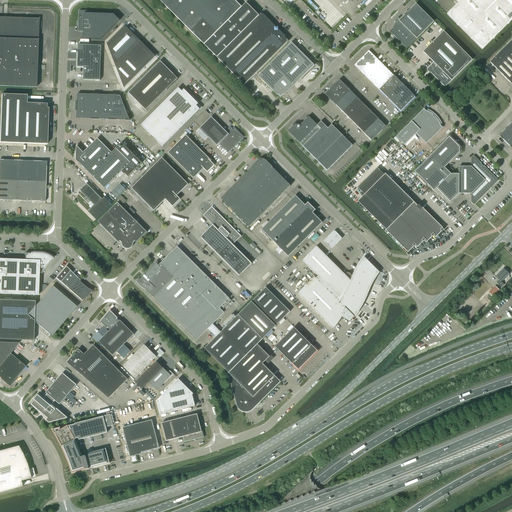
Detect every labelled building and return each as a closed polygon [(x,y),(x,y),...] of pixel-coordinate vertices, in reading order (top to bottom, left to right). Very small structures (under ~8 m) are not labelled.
[(159,0),(204,45),(242,7),(234,0),(159,0)] [(511,0),(454,0),(458,3),(446,14),(454,21),(482,50),(511,19),(511,0)] [(216,57),(258,15),(246,3),(242,7),(204,45),(216,57)] [(394,25),(396,27),(391,33),(407,49),(434,21),(416,4),(394,25)] [(79,11),(78,31),(83,31),(83,39),(101,40),(120,20),(113,14),(91,13),(91,11),(79,11)] [(258,15),(216,57),(244,85),(288,41),(261,13),(259,16),(258,15)] [(0,17),(0,85),(36,87),(39,18),(0,17)] [(115,66),(140,41),(125,26),(106,44),(115,66)] [(444,31),(423,52),(433,62),(427,69),(445,87),(472,60),(444,31)] [(511,39),(490,62),(511,84),(511,39)] [(140,41),(115,66),(124,88),(156,57),(140,41)] [(275,59),(297,82),(314,65),(291,43),(275,59)] [(100,81),(101,46),(78,45),(78,52),(78,67),(83,67),(83,68),(83,80),(100,81)] [(365,76),(372,69),(380,61),(369,51),(354,65),(365,76)] [(284,96),(297,82),(275,59),(258,76),(277,96),(278,95),(281,97),(283,95),(284,96)] [(160,61),(128,93),(146,111),(178,79),(160,61)] [(379,76),(387,68),(380,61),(372,69),(379,76)] [(379,90),(394,76),(387,68),(379,76),(372,69),(365,76),(379,90)] [(401,111),(408,104),(415,97),(394,76),(379,90),(401,111)] [(350,105),(357,98),(339,80),(325,94),(336,105),(343,98),(350,105)] [(178,88),(141,125),(163,147),(200,109),(198,108),(200,106),(184,90),(182,91),(178,88)] [(0,142),(47,144),(47,138),(48,108),(47,108),(47,104),(27,103),(27,95),(1,94),(0,131),(0,142)] [(86,107),(86,94),(77,94),(77,102),(76,102),(76,106),(86,107)] [(95,107),(95,94),(91,94),(91,95),(86,94),(86,107),(95,107)] [(104,107),(104,95),(99,95),(95,94),(95,107),(104,107)] [(113,108),(113,95),(109,95),(104,95),(104,107),(113,108)] [(113,108),(121,108),(125,108),(120,96),(117,96),(117,95),(113,95),(113,108)] [(343,112),(350,105),(343,98),(336,105),(343,112)] [(357,112),(364,105),(357,98),(350,105),(357,112)] [(350,119),(357,112),(350,105),(343,112),(350,119)] [(357,126),(364,119),(371,112),(364,105),(357,112),(350,119),(357,126)] [(85,119),(86,107),(76,106),(75,111),(77,111),(76,114),(78,114),(78,118),(85,119)] [(94,119),(95,107),(86,107),(85,119),(90,119),(94,119)] [(103,119),(104,107),(95,107),(94,119),(98,119),(103,119)] [(112,120),(113,108),(104,107),(103,119),(108,120),(112,120)] [(121,120),(121,108),(113,108),(112,120),(116,120),(121,120)] [(128,116),(125,108),(121,108),(121,120),(125,120),(130,121),(128,116)] [(426,144),(440,129),(442,127),(440,125),(439,122),(437,119),(435,117),(432,114),(429,112),(426,111),(424,109),(396,137),(404,145),(415,134),(417,136),(418,136),(426,144)] [(364,133),(371,126),(378,119),(371,112),(364,119),(357,126),(364,133)] [(288,131),(327,171),(352,145),(331,125),(328,128),(321,121),(317,125),(308,116),(298,127),(295,124),(288,131)] [(242,138),(242,136),(235,129),(233,129),(233,130),(230,127),(226,131),(211,117),(200,129),(217,146),(220,143),(223,146),(228,151),(229,151),(242,138)] [(371,141),(378,133),(386,126),(378,119),(371,126),(364,133),(371,141)] [(199,129),(196,132),(204,140),(208,137),(199,129)] [(506,143),(511,137),(511,135),(505,129),(501,133),(498,136),(502,140),(503,140),(506,143)] [(207,172),(214,165),(210,161),(211,161),(186,135),(168,153),(193,178),(203,168),(207,172)] [(434,191),(436,188),(451,174),(444,168),(459,153),(459,147),(449,137),(414,172),(434,191)] [(79,163),(101,185),(104,189),(122,170),(128,176),(136,168),(142,163),(122,142),(111,153),(97,138),(94,142),(83,152),(76,145),(76,154),(76,160),(79,163)] [(451,174),(436,188),(450,202),(459,193),(459,194),(471,194),(471,202),(473,205),(474,205),(498,181),(498,180),(474,156),(473,156),(471,158),(471,167),(459,167),(459,174),(451,174)] [(177,196),(188,184),(162,158),(131,188),(154,211),(165,199),(173,207),(180,199),(177,196)] [(0,179),(8,180),(9,160),(0,159),(0,179)] [(17,181),(18,160),(9,160),(8,180),(17,181)] [(18,160),(17,181),(27,181),(27,161),(18,160)] [(252,167),(230,189),(258,218),(290,186),(288,183),(286,183),(285,181),(285,180),(272,167),(265,160),(265,161),(259,161),(258,160),(251,167),(252,167)] [(27,161),(27,181),(36,181),(37,161),(27,161)] [(37,161),(36,181),(46,182),(47,161),(37,161)] [(357,188),(365,195),(393,223),(386,230),(408,251),(413,245),(414,246),(416,245),(417,246),(423,241),(425,240),(426,241),(432,236),(434,235),(435,236),(441,231),(442,231),(443,230),(422,208),(419,205),(417,206),(385,174),(384,175),(377,168),(357,188)] [(17,201),(17,181),(8,180),(7,200),(17,201)] [(26,201),(27,181),(17,181),(17,201),(26,201)] [(27,181),(26,201),(36,201),(36,181),(27,181)] [(36,181),(36,201),(45,202),(46,182),(36,181)] [(78,197),(78,198),(78,200),(78,201),(78,202),(79,203),(80,204),(96,220),(111,204),(104,197),(102,199),(87,184),(80,191),(82,193),(80,195),(79,194),(78,195),(78,196),(78,197)] [(120,184),(111,192),(117,198),(126,190),(120,184)] [(249,227),(258,218),(230,189),(221,198),(249,227)] [(295,196),(261,230),(288,256),(322,222),(313,213),(316,210),(308,202),(305,205),(295,196)] [(120,241),(122,243),(122,244),(122,245),(122,246),(123,247),(124,248),(125,248),(126,249),(127,249),(128,249),(129,249),(130,248),(131,248),(132,247),(132,246),(133,246),(133,245),(133,244),(133,243),(135,241),(136,243),(147,232),(117,202),(98,222),(118,243),(120,241)] [(241,236),(212,207),(203,215),(213,225),(201,237),(239,275),(251,263),(233,245),(241,236)] [(334,231),(323,241),(331,248),(341,238),(334,231)] [(316,278),(345,307),(346,305),(355,314),(358,310),(361,305),(364,301),(366,296),(368,291),(370,286),(372,281),(375,277),(378,272),(363,258),(360,262),(358,267),(355,271),(353,276),(351,282),(350,280),(316,246),(302,261),(318,276),(316,278)] [(140,280),(137,281),(139,284),(141,286),(144,288),(146,289),(146,290),(149,294),(150,294),(196,340),(208,328),(212,325),(212,324),(224,313),(219,308),(229,298),(177,247),(174,249),(170,254),(163,261),(159,265),(156,263),(140,280)] [(0,258),(0,293),(38,295),(38,293),(41,293),(47,286),(46,285),(39,285),(39,273),(40,273),(41,273),(48,264),(52,259),(49,257),(46,255),(43,254),(40,254),(25,253),(25,260),(0,258)] [(80,281),(70,271),(66,267),(56,278),(68,289),(82,300),(85,296),(84,296),(86,294),(88,290),(88,289),(79,281),(80,281)] [(501,282),(509,274),(504,269),(495,277),(499,280),(496,282),(501,287),(504,285),(501,282)] [(298,293),(333,328),(333,329),(338,323),(342,317),(344,318),(349,321),(354,316),(346,309),(345,307),(316,278),(314,277),(298,293)] [(0,299),(0,339),(33,341),(34,321),(49,334),(48,335),(49,336),(63,320),(64,322),(77,307),(52,286),(34,307),(34,301),(0,299)] [(495,286),(489,293),(493,296),(499,290),(495,286)] [(216,337),(205,348),(229,373),(228,373),(237,405),(237,406),(238,408),(239,409),(240,410),(241,411),(243,412),(244,412),(246,412),(247,412),(249,412),(250,411),(252,410),(253,409),(254,408),(255,406),(255,407),(256,406),(256,405),(256,404),(255,404),(255,403),(259,403),(281,382),(265,366),(263,364),(270,357),(257,344),(259,343),(263,339),(265,337),(290,312),(266,287),(248,305),(241,312),(220,333),(216,337)] [(229,299),(222,306),(224,308),(231,301),(229,299)] [(113,356),(134,334),(120,320),(119,321),(117,319),(118,318),(110,310),(100,322),(107,329),(108,328),(110,330),(98,341),(113,356)] [(231,315),(224,322),(226,324),(233,317),(231,315)] [(212,325),(208,328),(216,337),(220,333),(212,324),(212,325)] [(313,347),(294,327),(275,346),(298,370),(314,354),(317,351),(313,347)] [(0,377),(9,386),(25,367),(10,353),(19,343),(0,342),(0,377)] [(78,349),(67,362),(109,398),(128,379),(93,345),(84,354),(78,349)] [(135,378),(156,357),(144,345),(123,366),(135,378)] [(156,361),(135,383),(142,389),(149,382),(156,390),(163,383),(164,384),(174,375),(170,371),(169,371),(168,371),(167,372),(163,368),(156,361)] [(60,405),(76,385),(62,373),(45,393),(47,394),(46,395),(45,394),(43,395),(44,397),(40,394),(31,404),(31,405),(31,404),(48,418),(46,420),(46,419),(46,420),(48,423),(68,418),(52,404),(55,401),(60,405)] [(158,408),(190,391),(178,379),(156,401),(158,408)] [(190,391),(158,408),(160,415),(195,406),(192,395),(193,394),(190,391)] [(162,423),(166,441),(184,436),(185,441),(203,436),(197,414),(162,423)] [(107,432),(106,427),(113,425),(110,415),(103,416),(75,423),(75,424),(68,426),(67,425),(54,433),(56,436),(58,440),(60,443),(61,446),(63,449),(64,452),(66,456),(67,459),(68,462),(70,466),(71,469),(72,473),(85,469),(84,467),(85,467),(85,469),(89,468),(88,466),(91,466),(91,468),(109,463),(106,448),(88,453),(88,455),(82,456),(81,453),(80,450),(78,446),(76,443),(75,439),(78,438),(79,440),(107,432)] [(152,420),(123,427),(130,457),(142,454),(142,452),(159,448),(157,443),(158,443),(152,420)] [(0,492),(22,487),(21,481),(31,478),(27,464),(26,459),(23,455),(21,450),(18,446),(0,450),(0,492)]
